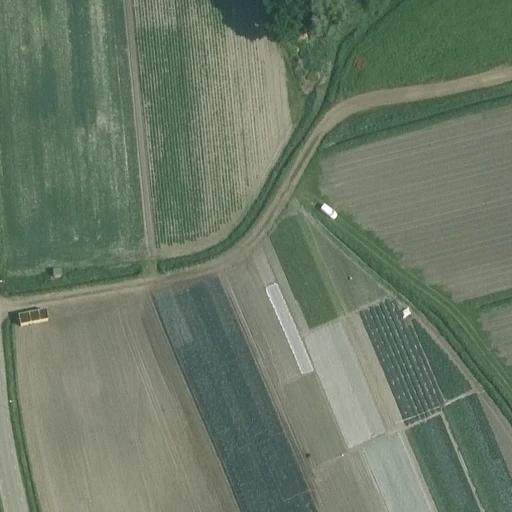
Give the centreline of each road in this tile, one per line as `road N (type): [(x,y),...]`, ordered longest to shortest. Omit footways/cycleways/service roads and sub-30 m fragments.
road 1 (track): [(153,282),(200,274),(257,238),(338,114),(511,65)]
road 2 (track): [(0,308),(153,282)]
